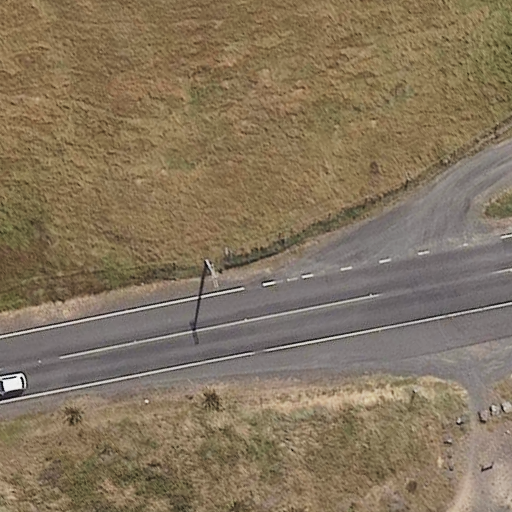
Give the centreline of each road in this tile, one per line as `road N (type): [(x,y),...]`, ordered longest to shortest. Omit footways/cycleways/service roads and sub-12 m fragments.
road 1 (secondary): [(378,296),(0,370)]
road 2 (unclassified): [(511,163),(459,196),(378,296)]
road 3 (secondary): [(511,270),(378,296)]
